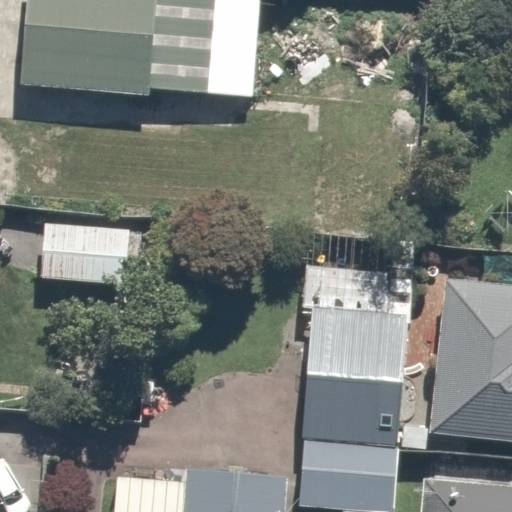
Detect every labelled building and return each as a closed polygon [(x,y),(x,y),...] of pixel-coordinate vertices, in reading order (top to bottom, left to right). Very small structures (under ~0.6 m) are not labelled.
[(295,38),(269,35),(272,0),(24,0),(18,79),(264,101),(265,81),(291,83),(295,38)] [(39,215),(36,271),(126,276),(128,219),(39,215)] [(387,511),(413,266),(309,255),(287,462),(283,501),(342,507),(341,511),(387,511)] [(511,268),(440,262),(425,430),(511,437),(511,268)] [(282,511),(283,501),(287,462),(187,452),(184,477),(109,469),(104,511),(282,511)] [(511,511),(511,481),(424,472),(419,511),(511,511)] [(53,511),(54,509),(0,502),(0,511),(53,511)]
